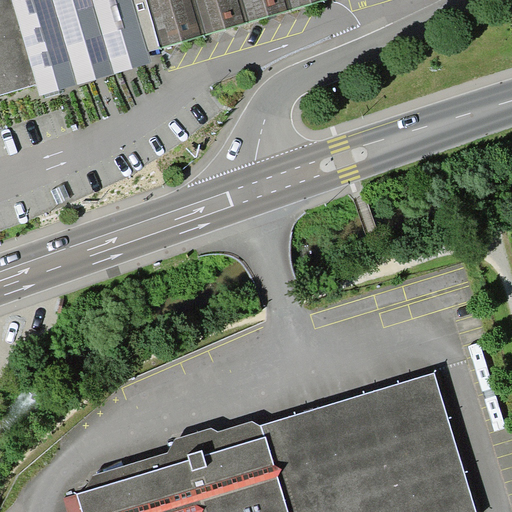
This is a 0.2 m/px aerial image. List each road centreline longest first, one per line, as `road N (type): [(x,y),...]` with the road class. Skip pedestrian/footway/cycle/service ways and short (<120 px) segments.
road 1 (residential): [(455,0),(286,91),(264,120),(257,187)]
road 2 (secondary): [(257,187),(0,278)]
road 3 (secondary): [(511,100),(257,187)]
